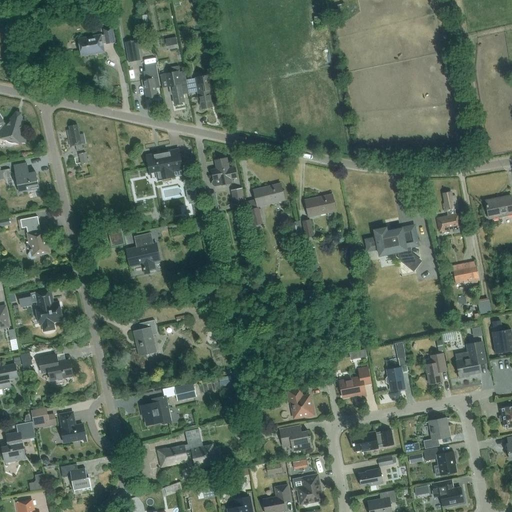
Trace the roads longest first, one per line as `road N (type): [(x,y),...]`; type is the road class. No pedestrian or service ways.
road 1 (unclassified): [(44,98),(357,165),(435,170),(511,161)]
road 2 (residential): [(100,511),(123,486),(125,469),(44,98)]
road 3 (residential): [(486,511),(464,403),(338,424),(333,440),(347,511)]
